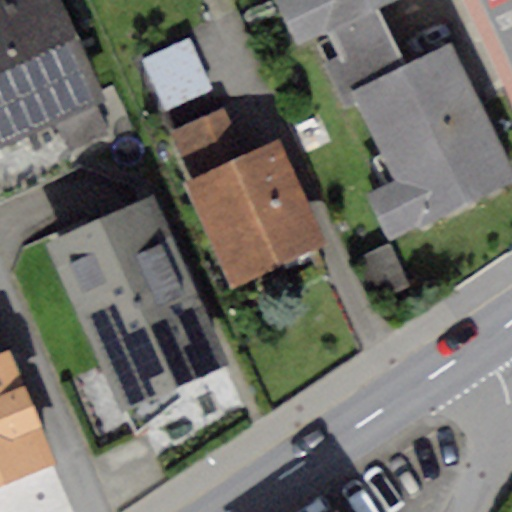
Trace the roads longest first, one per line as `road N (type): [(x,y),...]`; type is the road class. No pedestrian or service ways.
road 1 (primary): [(504,324),(222,511)]
road 2 (residential): [(101,511),(0,283)]
road 3 (residential): [(504,324),(507,407),(469,511)]
